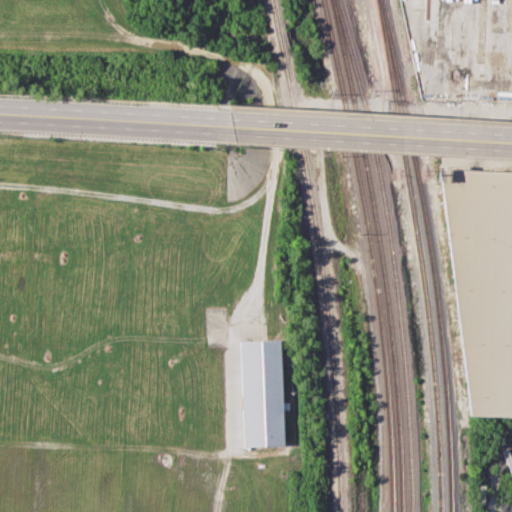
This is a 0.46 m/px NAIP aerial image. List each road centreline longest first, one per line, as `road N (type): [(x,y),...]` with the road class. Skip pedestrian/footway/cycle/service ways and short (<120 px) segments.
road 1 (secondary): [(225,126),(511,142)]
road 2 (secondary): [(0,114),(225,126)]
